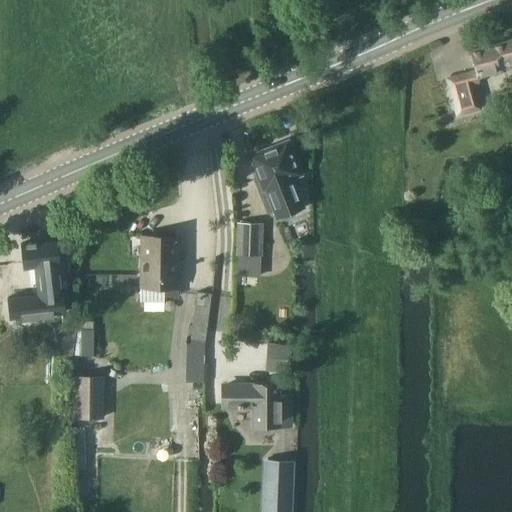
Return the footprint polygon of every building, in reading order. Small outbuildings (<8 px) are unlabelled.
[(478,77),(511,67),(511,38),(471,50),(478,77)] [(459,114),(478,109),(474,95),(478,94),(471,71),(448,78),(459,114)] [(298,209),(286,180),(300,174),(287,142),(251,156),(265,188),(266,188),(278,217),(298,209)] [(472,180),(485,180),(484,165),(472,165),(472,180)] [(238,269),(256,270),(257,257),(261,257),(262,223),(239,223),(238,269)] [(178,295),(178,288),(179,237),(142,236),(141,287),(166,288),(166,294),(178,295)] [(40,293),(7,296),(9,316),(62,311),(55,239),(21,243),(23,268),(37,267),(40,293)] [(186,380),(192,381),(204,381),(204,380),(205,343),(212,294),(197,292),(193,325),(189,324),(187,340),(193,341),(193,371),(186,371),(186,380)] [(64,328),(59,329),(60,359),(71,358),(76,328),(75,317),(63,318),(64,328)] [(76,377),(76,416),(104,416),(104,377),(76,377)] [(288,426),(288,397),(276,397),(276,386),(255,386),(223,386),(223,407),(255,407),(255,426),(288,426)] [(288,511),(291,464),(267,463),(265,511),(288,511)]
